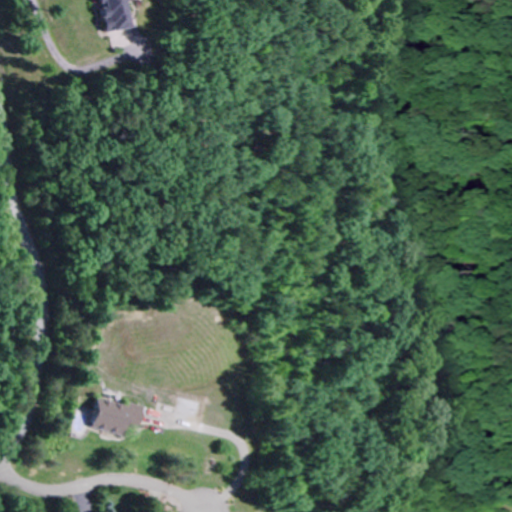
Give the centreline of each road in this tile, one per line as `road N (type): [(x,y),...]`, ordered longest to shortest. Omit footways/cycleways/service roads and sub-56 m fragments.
road 1 (residential): [(0,452),(22,413),(40,312),(31,252),(11,214),(0,158)]
road 2 (residential): [(0,476),(39,490),(106,480),(177,495)]
